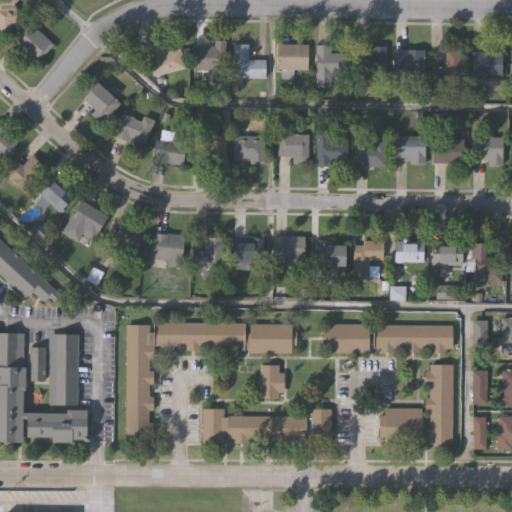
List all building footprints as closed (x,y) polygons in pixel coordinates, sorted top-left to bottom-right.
[(0,26),(0,0),(18,0),(15,10),(18,11),(12,30),(0,26)] [(16,45),(30,26),(53,42),(40,62),(16,45)] [(151,78),(144,45),(161,41),(164,53),(177,50),(182,70),(151,78)] [(192,44),(224,44),(224,70),(192,70),(192,44)] [(246,44),(246,60),(263,60),(263,79),(231,79),(231,44),(246,44)] [(274,70),(274,45),(304,45),(304,70),(274,70)] [(328,46),(328,54),(344,54),(344,74),(329,74),(328,88),(313,88),(313,45),(328,46)] [(362,47),(383,47),(383,74),(362,74),(362,47)] [(421,76),(391,76),(391,50),(421,50),(421,76)] [(461,88),(430,88),(430,68),(442,68),(442,51),(461,51),(461,88)] [(500,76),(468,76),(468,52),(500,52),(500,76)] [(78,100),(91,84),(116,104),(99,125),(88,116),(91,111),(78,100)] [(138,120),(139,116),(151,121),(139,150),(111,138),(121,114),(138,120)] [(0,124),(19,142),(0,163),(0,124)] [(150,161),(156,132),(184,138),(179,166),(150,161)] [(314,166),(314,134),(326,134),(326,139),(346,139),(346,166),(314,166)] [(290,164),(290,156),(275,156),(275,135),(306,135),(306,164),(290,164)] [(406,159),(391,159),(391,136),(421,136),(421,166),(406,166),(406,159)] [(223,166),(193,166),(193,137),(223,137),(223,166)] [(231,163),(231,138),(262,138),(262,163),(231,163)] [(469,159),(469,138),(500,138),(500,165),(486,165),(486,159),(469,159)] [(430,164),(430,140),(461,140),(461,164),(430,164)] [(384,167),(353,167),(353,143),(384,143),(384,167)] [(3,171),(15,159),(23,166),(33,156),(46,169),(24,192),(3,171)] [(70,203),(56,211),(53,205),(40,212),(31,195),(57,180),(70,203)] [(89,248),(62,234),(80,201),(107,215),(89,248)] [(107,240),(121,219),(148,237),(134,258),(107,240)] [(167,266),(167,260),(152,260),(152,234),(180,234),(180,266),(167,266)] [(222,238),(222,270),(191,270),(191,252),(202,252),(202,238),(222,238)] [(261,263),(229,263),(229,238),(261,238),(261,263)] [(271,261),(271,238),(302,238),(302,261),(271,261)] [(0,239),(60,295),(53,303),(47,297),(42,302),(32,293),(26,299),(0,275),(0,239)] [(381,243),(380,261),(367,261),(367,280),(351,280),(351,243),(381,243)] [(458,266),(428,266),(428,244),(458,244),(458,266)] [(484,284),(484,274),(470,275),(470,244),(484,244),(484,258),(498,258),(499,284),(484,284)] [(421,245),(421,263),(392,263),(392,245),(421,245)] [(342,270),(315,270),(315,246),(342,246),(342,270)] [(511,355),(501,355),(501,336),(503,336),(503,330),(500,330),(500,317),(511,317),(511,355)] [(471,318),(486,318),(486,350),(471,350),(471,318)] [(149,325),(149,333),(152,333),(152,324),(244,325),(244,333),(248,333),(248,324),(290,325),(290,332),(296,332),(296,347),(291,347),(291,355),(249,355),(249,351),(237,351),(237,348),(225,348),(225,353),(211,352),(211,346),(199,346),(199,351),(185,351),(185,347),(173,346),(173,352),(159,352),(159,348),(153,348),(153,359),(149,359),(148,372),(153,372),(153,385),(148,385),(148,397),(153,397),(153,411),(148,411),(148,424),(152,424),(152,437),(148,437),(148,444),(125,444),(127,325),(149,325)] [(445,351),(445,354),(431,354),(431,349),(420,349),(420,354),(406,354),(406,349),(394,349),(394,354),(380,354),(380,349),(375,349),(375,346),(369,346),(369,352),(327,352),(327,345),(323,345),(323,331),(327,332),(327,324),(369,324),(369,332),(373,332),(373,326),(453,327),(453,351),(445,351)] [(88,434),(89,436),(88,439),(84,441),(83,441),(81,437),(70,438),(70,440),(49,440),(49,436),(24,436),(25,417),(21,417),(21,439),(0,439),(0,330),(25,331),(24,388),(21,388),(21,409),(64,410),(64,406),(85,407),(85,432),(88,434)] [(48,330),(77,331),(75,403),(47,402),(48,330)] [(45,381),(30,380),(31,347),(45,347),(45,381)] [(429,443),(429,411),(425,411),(425,396),(430,396),(430,384),(424,384),(424,369),(429,369),(429,363),(453,363),(453,443),(429,443)] [(279,373),(284,373),(284,394),(277,393),(277,400),(259,400),(259,366),(279,366),(279,373)] [(472,368),(486,368),(486,402),(471,402),(472,368)] [(511,404),(501,404),(501,391),(504,391),(505,386),(501,386),(501,368),(511,368),(511,404)] [(225,414),(310,414),(310,405),(332,405),(332,442),(310,442),(310,433),(306,433),(306,436),(301,436),(301,443),(286,443),(286,437),(274,438),(274,443),(261,443),(261,438),(249,438),(249,442),(234,442),(234,437),(228,437),(228,432),(224,432),(224,442),(203,442),(203,407),(225,407),(225,414)] [(423,407),(423,444),(384,443),(384,436),(380,436),(380,412),(385,412),(385,407),(423,407)] [(472,415),(485,415),(484,447),(472,447),(472,415)] [(511,446),(511,451),(496,451),(496,432),(498,432),(499,415),(511,416),(511,446)]
